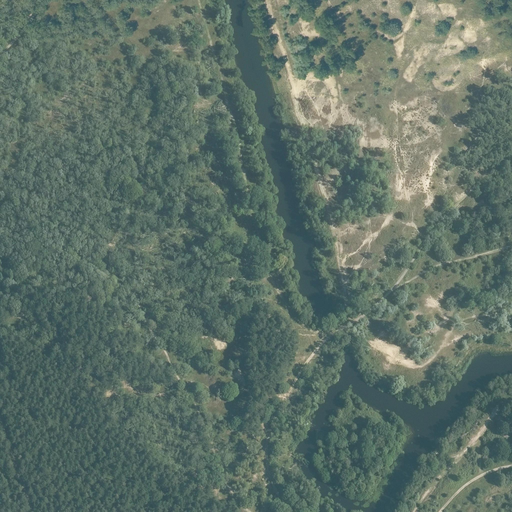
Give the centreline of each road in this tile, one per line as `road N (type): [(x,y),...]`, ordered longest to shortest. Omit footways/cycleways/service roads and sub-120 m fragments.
road 1 (track): [(511,148),(446,213),(393,287)]
road 2 (track): [(393,287),(434,266),(511,245)]
